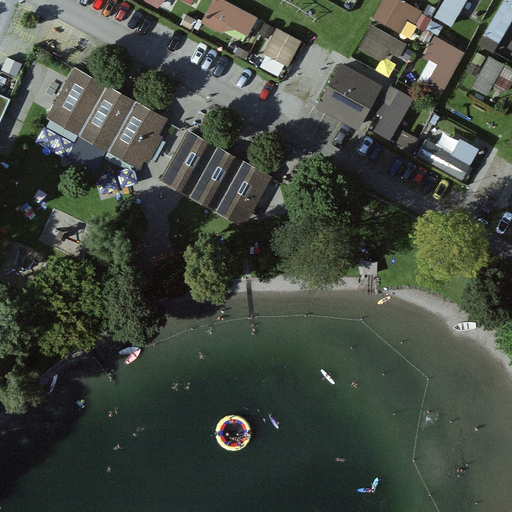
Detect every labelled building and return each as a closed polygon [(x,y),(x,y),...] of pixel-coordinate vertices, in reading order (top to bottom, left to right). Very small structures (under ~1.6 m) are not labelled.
[(251,0),(209,0),(204,13),(249,32),(261,4),(251,0)] [(454,15),(461,3),(473,10),(478,0),(440,0),(437,5),(454,15)] [(511,0),(499,0),(484,35),(501,42),(511,16),(511,0)] [(375,14),(361,37),(398,59),(412,35),(375,14)] [(278,17),(260,59),(286,70),(304,28),(278,17)] [(414,67),(445,83),(468,40),(437,24),(414,67)] [(504,92),(511,74),(511,56),(489,46),(474,79),(504,92)] [(68,74),(39,61),(21,99),(0,88),(0,152),(13,159),(39,104),(51,110),(68,74)] [(390,85),(349,64),(325,109),(367,131),(390,85)] [(178,120),(80,67),(53,117),(151,170),(178,120)] [(429,128),(419,147),(465,170),(482,137),(462,127),(455,141),(429,128)] [(277,176),(194,130),(166,181),(249,226),(277,176)] [(98,167),(106,189),(129,181),(121,159),(98,167)]
